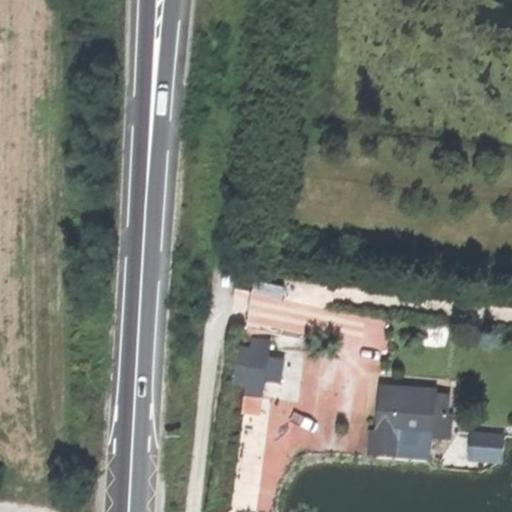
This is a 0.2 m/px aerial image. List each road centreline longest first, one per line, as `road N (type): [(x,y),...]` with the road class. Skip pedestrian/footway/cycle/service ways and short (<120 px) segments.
road 1 (secondary): [(126,511),(157,0)]
road 2 (track): [(221,269),(511,315)]
